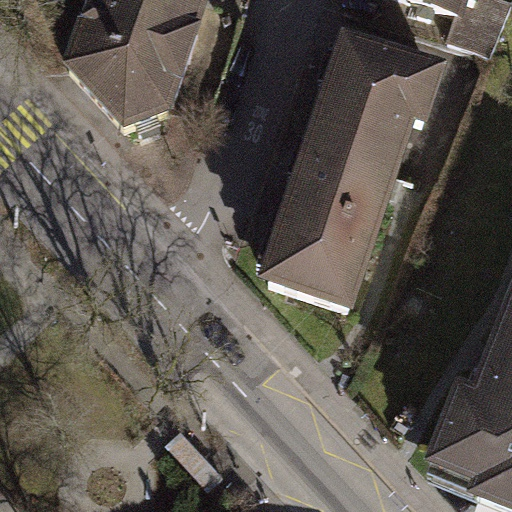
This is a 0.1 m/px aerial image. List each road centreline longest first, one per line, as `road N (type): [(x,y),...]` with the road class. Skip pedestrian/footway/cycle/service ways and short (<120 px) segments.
road 1 (residential): [(167,309),(214,227),(290,0)]
road 2 (primary): [(167,309),(356,511)]
road 3 (primary): [(0,127),(167,309)]
